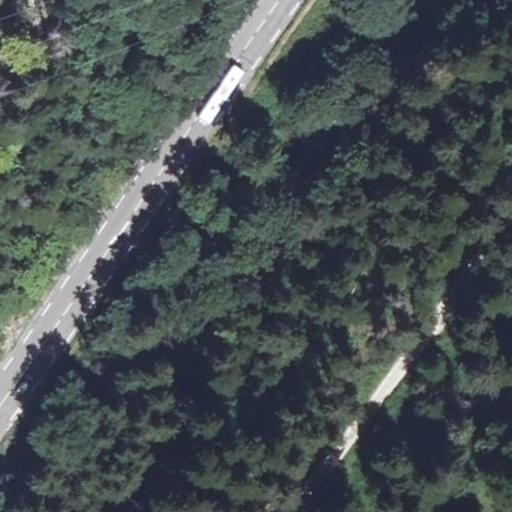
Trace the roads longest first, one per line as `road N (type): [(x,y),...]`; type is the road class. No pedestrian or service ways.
road 1 (secondary): [(281,0),(0,408)]
road 2 (track): [(511,220),(293,511)]
